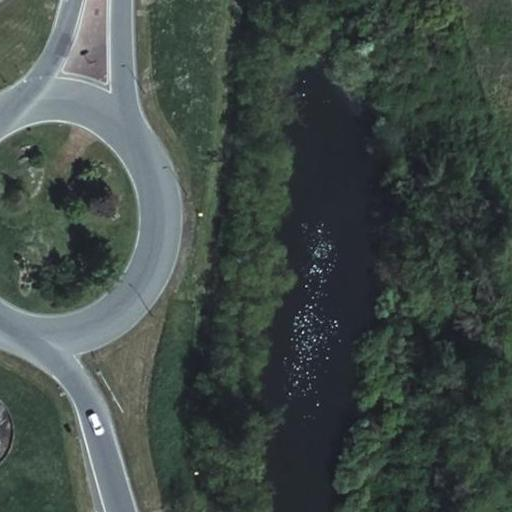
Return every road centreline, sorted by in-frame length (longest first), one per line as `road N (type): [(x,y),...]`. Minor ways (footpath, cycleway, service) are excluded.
road 1 (primary): [(21,332),(83,331),(119,313),(148,284),(165,247),(168,207),(157,167),(134,134)]
road 2 (motorway): [(21,332),(62,354),(119,511)]
road 3 (primary): [(134,134),(125,0)]
